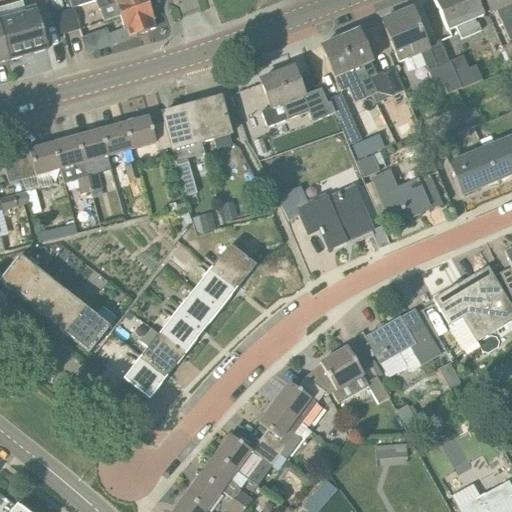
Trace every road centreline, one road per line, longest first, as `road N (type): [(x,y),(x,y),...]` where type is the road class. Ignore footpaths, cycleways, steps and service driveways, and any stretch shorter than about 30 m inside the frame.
road 1 (residential): [(511,215),(363,278),(316,307),(268,346),(140,483)]
road 2 (residential): [(0,110),(206,52)]
road 3 (residential): [(206,52),(344,0)]
road 4 (residential): [(97,511),(0,431)]
